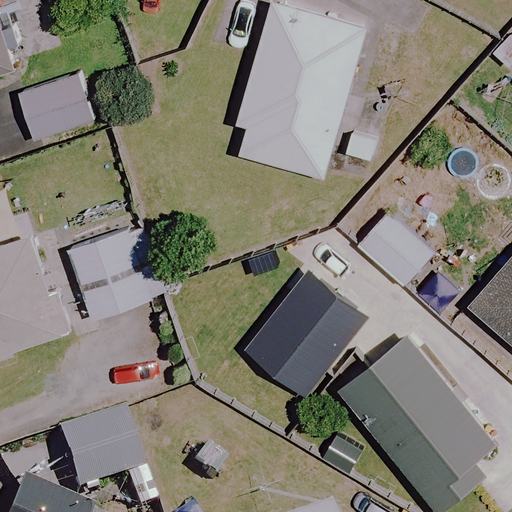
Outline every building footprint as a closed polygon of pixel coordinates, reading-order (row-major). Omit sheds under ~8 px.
[(365,29),(274,2),(242,115),(250,118),(240,152),(323,176),(365,29)] [(0,75),(14,71),(0,23),(0,75)] [(96,121),(83,73),(19,91),(33,139),(96,121)] [(420,207),(401,191),(357,244),(406,285),(434,252),(404,226),(420,207)] [(164,298),(144,224),(69,244),(89,319),(164,298)] [(0,246),(0,353),(73,330),(41,233),(0,246)] [(388,284),(341,238),(297,284),(324,310),(340,293),(361,312),(388,284)] [(511,256),(470,306),(511,342),(511,256)] [(495,442),(404,330),(337,385),(440,511),(487,474),(475,458),(495,442)] [(118,476),(140,468),(120,412),(53,437),(74,493),(118,476)] [(82,511),(16,483),(2,511),(82,511)]
